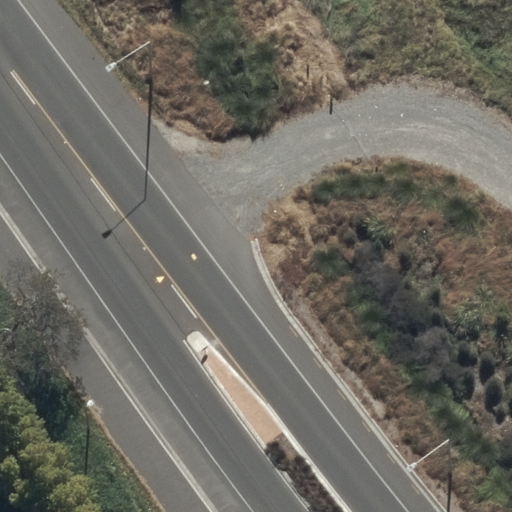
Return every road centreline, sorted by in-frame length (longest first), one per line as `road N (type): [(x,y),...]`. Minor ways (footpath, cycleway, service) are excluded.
road 1 (track): [(134,238),(357,133),(417,126),(462,138),(511,177)]
road 2 (secondary): [(134,238),(249,333),(393,511)]
road 3 (secondary): [(280,511),(172,360),(134,238)]
road 4 (secondary): [(0,54),(134,238)]
